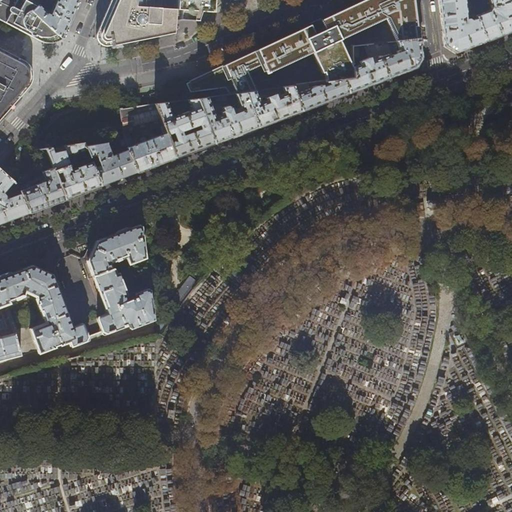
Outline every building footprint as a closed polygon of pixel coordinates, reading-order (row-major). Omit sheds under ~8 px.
[(0,0),(0,20),(12,26),(28,35),(41,42),(43,42),(49,43),(51,42),(53,42),(57,40),(62,38),(45,25),(31,11),(38,5),(28,0),(0,0)] [(45,25),(62,38),(70,19),(78,1),(77,0),(56,0),(54,6),(52,5),(50,10),(52,11),(50,15),(47,13),(38,4),(38,5),(31,11),(45,25)] [(101,41),(118,0),(110,0),(109,5),(100,25),(95,38),(101,41)] [(118,0),(101,41),(113,46),(127,43),(174,32),(176,10),(176,9),(157,8),(157,0),(118,0)] [(176,0),(176,9),(176,10),(180,10),(179,20),(197,21),(200,11),(212,12),(212,0),(176,0)] [(395,41),(414,39),(412,22),(409,1),(408,0),(366,0),(359,3),(328,18),(293,34),(264,48),(263,46),(258,49),(259,50),(256,51),(255,50),(253,51),(250,52),(251,54),(245,57),(244,55),(239,58),(240,59),(237,60),(236,59),(229,62),(221,66),(221,67),(223,66),(223,68),(222,69),(225,74),(226,74),(228,78),(227,79),(230,84),(231,84),(233,89),(232,89),(234,94),(244,92),(253,91),(254,91),(245,72),(269,60),(273,69),(311,51),(312,53),(314,52),(324,75),(323,76),(326,82),(328,82),(343,80),(352,78),(352,67),(352,66),(350,62),(349,63),(338,41),(339,40),(339,39),(384,17),(395,41)] [(467,19),(464,0),(438,0),(442,28),(444,46),(455,52),(473,45),(485,41),(476,15),(476,14),(472,15),(473,19),(471,20),(470,19),(469,19),(468,19),(467,19)] [(511,0),(488,0),(491,7),(489,10),(476,15),(485,41),(503,34),(511,30),(511,0)] [(418,38),(414,39),(395,41),(399,50),(396,51),(396,53),(391,55),(386,42),(374,44),(379,56),(387,78),(391,77),(414,68),(417,63),(420,57),(418,38)] [(360,65),(352,67),(352,78),(343,80),(348,93),(383,80),(387,78),(379,56),(374,44),(363,45),(368,58),(361,61),(359,62),(360,65)] [(0,119),(3,116),(11,107),(20,97),(27,89),(29,87),(32,82),(32,78),(32,74),(31,70),(29,65),(25,62),(20,59),(0,48),(0,119)] [(199,76),(189,81),(189,82),(191,81),(195,89),(205,88),(206,90),(211,86),(213,86),(215,88),(219,85),(223,85),(228,95),(234,94),(232,89),(233,89),(231,84),(230,84),(227,79),(228,78),(226,74),(225,74),(222,69),(223,68),(223,66),(221,67),(221,66),(199,76)] [(348,93),(343,80),(328,82),(329,84),(319,88),(319,87),(318,86),(315,86),(309,87),(309,88),(308,89),(306,84),(291,86),(301,111),(320,103),(348,93)] [(258,103),(253,91),(244,92),(257,127),(279,119),(301,111),(291,86),(282,87),(284,93),(277,96),(276,93),(264,97),(265,100),(258,103)] [(257,127),(244,92),(234,94),(240,107),(232,110),(231,107),(228,108),(228,109),(223,111),(223,110),(220,111),(221,115),(214,117),(206,97),(197,99),(214,144),(235,135),(257,127)] [(166,103),(154,104),(162,123),(163,126),(166,135),(172,132),(175,141),(173,142),(172,141),(169,143),(175,158),(194,151),(214,144),(197,99),(187,100),(191,110),(172,117),(166,103)] [(137,132),(162,123),(154,104),(133,107),(120,109),(125,140),(127,145),(128,150),(136,173),(155,166),(175,158),(169,143),(166,135),(163,126),(156,128),(158,136),(146,140),(145,137),(139,139),(141,142),(132,146),(128,133),(137,132)] [(85,143),(64,146),(65,151),(68,158),(87,150),(86,147),(85,143)] [(86,147),(87,150),(91,160),(97,158),(100,166),(94,168),(100,187),(118,180),(136,173),(128,150),(112,156),(110,151),(113,150),(112,147),(108,148),(107,143),(86,147)] [(68,158),(65,151),(52,153),(48,154),(53,169),(65,200),(88,191),(100,187),(94,168),(91,162),(72,170),(68,158)] [(21,191),(21,193),(29,214),(50,206),(65,200),(53,169),(42,173),(44,179),(43,182),(34,185),(34,186),(21,191)] [(0,224),(8,221),(29,214),(21,193),(11,197),(10,195),(5,197),(4,195),(3,193),(7,188),(9,186),(13,190),(18,185),(0,170),(0,224)] [(161,224),(158,218),(148,221),(151,228),(161,224)] [(102,331),(106,333),(128,325),(129,329),(153,319),(149,289),(146,287),(133,292),(135,296),(126,299),(124,294),(126,293),(118,272),(115,272),(113,266),(111,267),(109,261),(116,259),(125,256),(128,263),(145,257),(141,225),(138,225),(126,229),(101,239),(96,241),(87,261),(107,314),(97,318),(102,331)] [(29,329),(38,353),(54,347),(53,346),(58,345),(58,346),(68,342),(70,346),(85,341),(86,338),(81,324),(72,327),(52,275),(31,265),(8,274),(0,277),(0,306),(9,303),(8,301),(14,299),(19,297),(23,296),(24,292),(35,297),(34,298),(41,318),(42,317),(44,323),(29,329)] [(165,310),(173,316),(180,306),(177,304),(190,288),(184,283),(171,300),(172,300),(165,310)] [(159,331),(160,337),(165,328),(173,316),(165,311),(158,321),(159,331)] [(0,359),(19,355),(14,333),(0,336),(0,359)]
